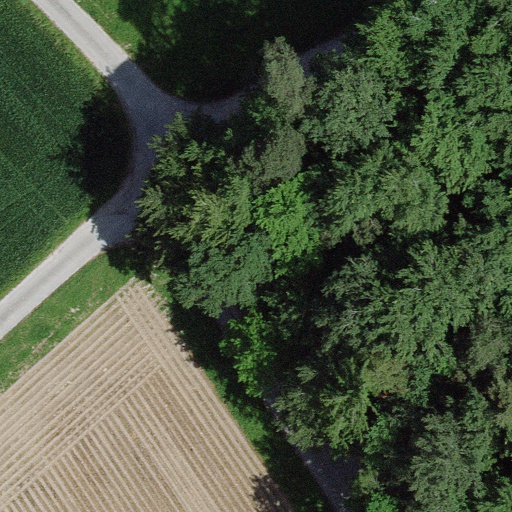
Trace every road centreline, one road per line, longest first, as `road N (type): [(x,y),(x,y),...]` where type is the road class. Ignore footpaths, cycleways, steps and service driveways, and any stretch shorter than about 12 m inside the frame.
road 1 (unclassified): [(52,0),(112,58),(181,151),(232,292),(369,511)]
road 2 (track): [(466,0),(232,114),(181,151)]
road 3 (track): [(0,313),(181,151)]
road 4 (track): [(475,511),(389,469),(335,457)]
